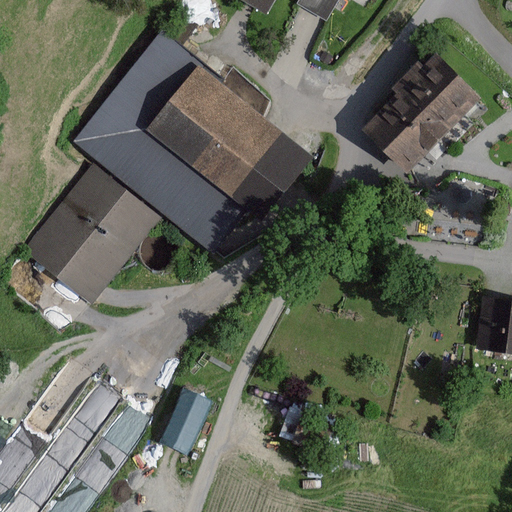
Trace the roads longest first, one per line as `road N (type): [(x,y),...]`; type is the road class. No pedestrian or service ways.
road 1 (residential): [(440,0),(355,116),(355,175),(324,224),(511,260)]
road 2 (track): [(199,511),(241,385),(324,224)]
road 3 (track): [(137,328),(44,352),(0,349)]
